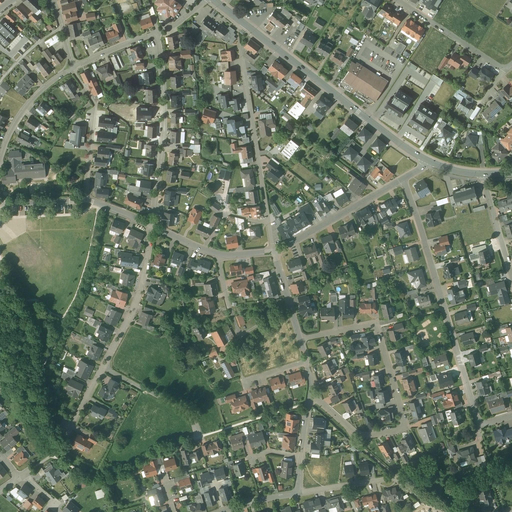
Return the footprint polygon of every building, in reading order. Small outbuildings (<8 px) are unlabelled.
[(30,0),(24,0),(22,3),(33,14),(39,8),(30,0)] [(172,17),(180,6),(175,2),(171,0),(154,0),(153,3),(158,6),(155,10),(166,18),(169,14),(172,17)] [(379,1),(376,0),(365,0),(362,6),(366,8),(362,13),(368,17),(369,16),(372,12),(379,1)] [(433,9),(435,10),(436,9),(441,0),(425,0),(424,2),(424,3),(425,4),(428,5),(427,7),(430,9),(431,7),(433,9)] [(75,2),(59,6),(64,24),(80,20),(75,2)] [(27,13),(18,4),(11,11),(21,20),(27,13)] [(388,20),(392,13),(390,11),(391,8),(384,4),(378,14),(388,20)] [(274,9),(266,20),(268,21),(262,28),(269,33),(275,26),(280,30),(288,20),(274,9)] [(17,18),(8,10),(2,17),(11,25),(17,18)] [(392,13),(388,20),(397,26),(403,17),(396,12),(394,14),(392,13)] [(2,17),(0,19),(0,35),(10,26),(2,17)] [(149,17),(137,22),(140,31),(153,27),(149,17)] [(217,26),(205,17),(198,27),(210,36),(217,26)] [(324,22),(317,18),(313,25),(320,30),(324,22)] [(402,30),(410,35),(416,25),(408,20),(402,30)] [(78,23),(66,25),(68,38),(80,35),(78,23)] [(112,31),(104,33),(108,44),(118,41),(116,34),(121,32),(118,23),(110,25),(112,31)] [(226,30),(219,25),(212,34),(220,39),(226,30)] [(424,30),(416,25),(410,35),(418,40),(420,37),(424,30)] [(234,31),(229,27),(221,38),(230,45),(235,39),(233,37),(235,35),(232,33),(234,31)] [(0,38),(7,47),(18,37),(9,28),(0,35),(0,38)] [(88,30),(80,33),(83,38),(90,35),(88,30)] [(314,38),(305,32),(299,42),(309,47),(314,38)] [(177,35),(167,37),(169,49),(178,47),(177,35)] [(57,36),(45,43),(48,48),(60,41),(57,36)] [(99,36),(84,41),(89,52),(104,47),(99,36)] [(355,45),(358,41),(351,37),(348,41),(355,45)] [(258,48),(248,40),(242,47),(247,51),(243,55),(251,62),(255,57),(252,54),(258,48)] [(330,48),(319,42),(313,51),(325,58),(330,48)] [(406,47),(400,43),(395,52),(400,55),(406,47)] [(46,46),(39,51),(52,69),(63,61),(56,51),(52,54),(46,46)] [(139,46),(130,50),(132,54),(133,56),(130,57),(132,61),(134,60),(139,59),(143,57),(139,46)] [(233,49),(218,50),(220,62),(235,60),(233,49)] [(17,51),(11,57),(15,61),(21,55),(17,51)] [(344,59),(334,53),(330,61),(339,67),(344,59)] [(459,58),(453,54),(449,61),(447,64),(456,70),(461,63),(466,67),(471,60),(462,54),(459,58)] [(181,55),(168,57),(169,65),(169,68),(170,68),(170,70),(181,68),(180,58),(181,58),(181,55)] [(115,56),(111,57),(116,69),(120,68),(115,56)] [(43,58),(33,65),(44,78),(53,71),(43,58)] [(449,61),(445,58),(438,69),(442,71),(447,64),(449,61)] [(139,59),(134,60),(136,70),(144,69),(143,63),(141,63),(139,59)] [(22,60),(18,64),(27,75),(32,71),(22,60)] [(279,79),(286,70),(273,61),(267,69),(279,79)] [(374,98),(376,99),(387,83),(356,63),(355,64),(351,62),(346,69),(348,71),(342,80),(373,100),(374,98)] [(407,66),(414,71),(416,67),(409,62),(407,66)] [(107,64),(96,69),(101,80),(105,78),(112,75),(111,72),(107,64)] [(263,75),(267,71),(262,67),(259,72),(263,75)] [(477,77),(479,73),(472,68),(467,75),(475,80),(477,77)] [(493,75),(482,68),(479,73),(477,77),(488,83),(493,75)] [(83,83),(92,78),(87,69),(78,73),(83,83)] [(235,69),(221,71),(222,84),(236,83),(235,69)] [(112,75),(105,78),(106,82),(113,79),(113,78),(116,76),(114,70),(111,72),(112,75)] [(152,72),(142,73),(143,84),(153,83),(152,72)] [(295,88),(300,80),(291,73),(285,81),(295,88)] [(26,74),(13,88),(21,96),(34,82),(27,75),(26,74)] [(440,85),(442,79),(432,74),(429,80),(440,85)] [(259,75),(250,77),(251,87),(261,86),(259,75)] [(179,76),(170,77),(171,87),(180,87),(179,76)] [(70,77),(59,84),(67,96),(78,89),(70,77)] [(101,92),(94,78),(86,82),(93,96),(101,92)] [(276,84),(268,78),(264,82),(273,90),(277,86),(276,84)] [(280,88),(284,83),(280,80),(276,84),(277,86),(280,88)] [(3,81),(0,84),(0,93),(3,96),(10,87),(3,81)] [(315,92),(305,84),(298,92),(305,97),(299,104),(303,107),(315,92)] [(432,91),(426,87),(417,101),(424,105),(432,91)] [(504,88),(499,92),(507,101),(511,97),(511,91),(510,89),(507,91),(504,88)] [(156,89),(146,90),(146,102),(157,102),(156,89)] [(460,102),(456,108),(466,114),(474,103),(464,97),(465,94),(457,89),(453,96),(460,102)] [(406,108),(412,98),(398,90),(393,99),(406,108)] [(228,100),(227,93),(215,95),(216,101),(220,101),(220,106),(233,105),(233,99),(228,100)] [(181,94),(169,94),(169,107),(181,107),(181,94)] [(332,103),(321,95),(316,102),(320,105),(316,110),(323,114),(326,110),(332,103)] [(400,117),(406,108),(393,99),(391,98),(385,107),(387,108),(400,117)] [(41,99),(34,109),(44,117),(52,107),(41,99)] [(428,115),(434,119),(445,105),(438,100),(428,115)] [(495,101),(481,114),(489,123),(497,117),(495,115),(502,109),(495,101)] [(295,119),(303,107),(299,104),(296,102),(287,113),(295,119)] [(158,106),(146,107),(146,119),(158,119),(158,106)] [(345,114),(335,107),(330,114),(333,117),(328,125),(334,129),(345,114)] [(215,112),(205,109),(201,119),(204,120),(204,121),(208,123),(209,121),(212,122),(215,112)] [(279,113),(282,115),(281,117),(289,124),(292,120),(284,113),(285,111),(283,109),(279,113)] [(428,128),(434,119),(428,115),(423,111),(417,119),(428,128)] [(180,113),(170,112),(169,124),(179,124),(180,113)] [(28,115),(22,125),(32,131),(39,122),(28,115)] [(355,125),(346,118),(339,127),(348,134),(355,125)] [(112,120),(100,119),(99,130),(119,132),(120,127),(111,126),(112,120)] [(140,129),(143,129),(143,119),(141,119),(141,123),(134,123),(134,127),(140,127),(140,129)] [(228,120),(227,120),(228,124),(227,124),(228,131),(229,131),(229,134),(237,132),(237,135),(241,134),(243,134),(243,132),(244,131),(244,126),(242,126),(241,121),(234,122),(234,119),(228,120)] [(266,121),(258,122),(261,138),(270,136),(269,129),(274,128),(273,120),(266,121)] [(85,127),(74,125),(73,137),(70,137),(69,143),(83,144),(85,127)] [(157,126),(146,125),(145,138),(157,139),(157,126)] [(508,135),(499,141),(508,152),(511,149),(511,148),(511,126),(505,132),(508,135)] [(370,134),(362,128),(356,136),(364,142),(370,134)] [(453,135),(443,128),(437,138),(447,145),(453,135)] [(181,131),(169,129),(168,137),(170,137),(169,142),(180,143),(181,131)] [(18,130),(13,140),(29,149),(35,138),(18,130)] [(477,137),(468,135),(467,144),(473,145),(476,144),(477,137)] [(289,138),(279,151),(287,157),(298,145),(289,138)] [(383,145),(375,139),(368,147),(377,153),(383,145)] [(493,152),(489,156),(498,165),(509,153),(498,142),(491,149),(493,152)] [(156,145),(145,143),(143,157),(154,158),(156,145)] [(236,143),(231,144),(233,153),(242,152),(243,158),(251,157),(252,157),(250,146),(237,148),(236,143)] [(200,153),(200,144),(187,144),(187,146),(181,146),(180,151),(182,151),(182,156),(187,156),(187,155),(192,155),(192,153),(200,153)] [(93,147),(92,156),(109,158),(110,149),(93,147)] [(356,153),(348,147),(341,155),(349,161),(356,153)] [(20,150),(7,151),(8,161),(10,161),(11,169),(5,169),(5,177),(0,177),(1,184),(15,182),(15,179),(43,177),(42,163),(18,165),(17,160),(21,160),(20,150)] [(179,152),(168,151),(166,165),(177,166),(179,152)] [(92,156),(91,166),(108,167),(109,158),(92,156)] [(371,156),(368,161),(374,165),(377,160),(371,156)] [(369,163),(361,157),(355,165),(362,171),(369,163)] [(277,166),(269,160),(264,166),(268,170),(264,175),(273,182),(280,173),(275,169),(277,166)] [(153,163),(143,162),(141,175),(152,176),(153,163)] [(381,172),(375,167),(368,175),(373,179),(377,174),(386,182),(392,174),(385,168),(381,172)] [(231,170),(221,168),(214,197),(224,199),(231,170)] [(178,171),(166,169),(164,181),(176,183),(178,171)] [(252,169),(241,171),(242,178),(246,177),(247,187),(253,186),(254,186),(252,169)] [(190,172),(180,170),(179,178),(189,180),(190,172)] [(104,174),(95,173),(94,183),(105,184),(106,174),(104,174)] [(353,177),(346,186),(359,197),(367,187),(353,177)] [(424,179),(412,185),(420,198),(431,192),(424,179)] [(150,183),(138,181),(136,191),(149,193),(150,183)] [(473,186),(453,191),(456,205),(476,200),(473,186)] [(173,191),(164,190),(162,205),(176,206),(178,194),(187,195),(188,189),(174,188),(173,191)] [(341,188),(331,194),(339,207),(349,202),(341,188)] [(108,190),(97,189),(96,196),(107,197),(108,190)] [(254,191),(248,191),(249,198),(245,199),(246,204),(259,201),(257,190),(254,191)] [(507,200),(498,202),(501,212),(511,209),(511,207),(511,204),(511,203),(511,191),(505,193),(507,200)] [(125,194),(122,204),(139,210),(142,200),(125,194)] [(392,196),(384,200),(392,214),(395,212),(394,209),(398,207),(392,196)] [(321,198),(309,205),(318,218),(329,211),(321,198)] [(384,218),(392,214),(384,200),(377,204),(384,218)] [(213,202),(209,207),(216,212),(220,207),(213,202)] [(279,214),(274,204),(270,206),(273,212),(270,214),(272,218),(279,214)] [(257,206),(248,208),(248,207),(241,208),(242,215),(244,215),(244,216),(249,215),(249,214),(252,213),(252,217),(253,217),(253,218),(257,218),(257,216),(261,216),(259,206),(257,206)] [(367,207),(353,214),(360,228),(367,224),(365,219),(372,215),(367,207)] [(202,212),(193,208),(191,213),(190,212),(189,215),(190,215),(188,220),(196,223),(197,223),(198,219),(202,212)] [(174,213),(162,211),(161,223),(172,225),(174,213)] [(437,211),(425,214),(428,226),(440,223),(437,211)] [(276,228),(282,238),(308,223),(302,213),(276,228)] [(220,218),(213,215),(209,224),(212,226),(216,227),(220,218)] [(113,217),(107,231),(120,236),(126,222),(113,217)] [(352,222),(335,228),(340,241),(356,235),(352,222)] [(406,222),(395,225),(399,238),(409,235),(406,222)] [(199,224),(196,232),(207,238),(211,230),(210,229),(208,228),(200,224),(199,224)] [(258,226),(247,228),(250,240),(261,238),(258,226)] [(141,234),(130,229),(126,238),(129,240),(127,244),(135,248),(141,234)] [(331,233),(317,238),(324,255),(337,249),(331,233)] [(235,234),(223,237),(226,249),(238,246),(235,234)] [(113,247),(117,248),(121,237),(117,236),(113,247)] [(447,236),(438,238),(441,246),(434,248),(436,256),(448,253),(446,245),(450,244),(447,236)] [(315,245),(300,250),(306,267),(314,264),(312,258),(319,256),(315,245)] [(402,253),(400,246),(392,248),(394,255),(402,253)] [(414,248),(404,250),(407,262),(417,259),(414,248)] [(488,249),(478,252),(482,264),(492,261),(491,256),(490,256),(488,249)] [(172,250),(168,262),(179,265),(183,254),(172,250)] [(156,251),(151,263),(162,267),(167,254),(156,251)] [(139,256),(119,253),(117,266),(137,269),(139,256)] [(299,257),(284,262),(288,274),(303,269),(299,257)] [(191,259),(187,269),(200,274),(201,271),(207,274),(211,263),(196,258),(196,260),(191,259)] [(240,264),(228,266),(229,276),(242,275),(240,264)] [(453,265),(444,267),(446,273),(444,273),(446,278),(456,275),(453,265)] [(420,270),(407,274),(410,282),(413,281),(415,288),(425,286),(420,270)] [(120,272),(117,283),(132,287),(135,275),(120,272)] [(273,276),(261,279),(266,297),(278,293),(273,276)] [(495,284),(493,277),(485,280),(487,287),(489,286),(495,284)] [(247,280),(229,283),(231,296),(240,293),(241,297),(250,295),(247,280)] [(301,280),(288,284),(292,294),(304,290),(301,280)] [(466,280),(458,282),(460,288),(467,286),(468,286),(466,280)] [(215,281),(203,283),(205,296),(217,293),(215,281)] [(495,284),(489,286),(492,295),(498,294),(501,304),(509,301),(506,291),(506,290),(504,282),(495,284)] [(376,283),(368,283),(368,288),(371,288),(371,297),(367,297),(367,301),(372,301),(372,299),(376,299),(376,283)] [(111,287),(106,301),(123,307),(128,293),(111,287)] [(146,294),(149,295),(147,299),(156,303),(157,299),(161,292),(151,288),(149,287),(146,294)] [(457,287),(448,290),(452,304),(465,300),(464,294),(460,296),(457,287)] [(310,292),(292,298),(299,318),(316,313),(310,292)] [(387,302),(379,304),(383,320),(393,318),(389,305),(394,303),(392,293),(385,295),(387,302)] [(428,293),(415,297),(419,309),(432,305),(428,293)] [(338,319),(348,308),(348,298),(338,298),(338,319)] [(211,299),(200,301),(201,305),(197,306),(199,315),(214,312),(211,299)] [(375,302),(357,303),(358,314),(376,313),(375,302)] [(91,317),(93,311),(85,307),(83,314),(91,317)] [(109,308),(103,321),(115,327),(121,314),(109,308)] [(334,308),(318,308),(318,320),(334,320),(334,308)] [(348,308),(338,319),(354,319),(353,308),(348,308)] [(152,315),(139,311),(135,322),(148,327),(152,315)] [(467,311),(455,315),(458,324),(469,321),(467,311)] [(235,316),(239,327),(245,324),(241,314),(235,316)] [(393,329),(386,331),(389,342),(399,339),(397,332),(404,330),(402,322),(392,325),(393,329)] [(98,323),(94,331),(100,334),(98,339),(107,343),(113,330),(98,323)] [(200,323),(190,328),(196,340),(207,334),(200,323)] [(219,326),(208,332),(216,347),(227,341),(219,326)] [(473,333),(461,336),(464,346),(476,342),(473,333)] [(369,336),(361,338),(361,344),(353,345),(355,354),(363,352),(363,349),(371,348),(371,344),(374,344),(373,340),(369,340),(369,336)] [(326,341),(315,347),(320,358),(332,353),(326,341)] [(91,342),(84,356),(97,362),(104,348),(91,342)] [(477,351),(466,355),(469,367),(483,363),(480,352),(488,350),(486,345),(477,348),(477,351)] [(500,354),(508,352),(506,345),(498,346),(500,354)] [(209,359),(218,356),(215,349),(206,353),(209,359)] [(404,349),(391,353),(396,367),(408,364),(404,349)] [(376,353),(366,355),(368,365),(378,363),(376,353)] [(445,354),(433,358),(436,368),(448,364),(445,354)] [(78,358),(75,364),(79,366),(75,374),(87,380),(94,365),(78,358)] [(332,359),(320,365),(326,377),(338,371),(332,359)] [(234,374),(225,360),(218,364),(227,378),(234,374)] [(340,376),(345,373),(343,367),(337,370),(340,376)] [(299,370),(285,375),(290,388),(306,383),(304,375),(301,376),(299,370)] [(451,372),(438,376),(441,385),(453,382),(451,372)] [(381,374),(371,376),(373,385),(382,384),(381,374)] [(278,375),(266,380),(270,392),(285,387),(283,379),(279,380),(278,375)] [(412,375),(400,379),(403,391),(405,390),(407,395),(412,394),(411,391),(416,389),(412,375)] [(68,377),(63,388),(67,390),(65,393),(76,399),(83,384),(68,377)] [(118,383),(109,378),(106,385),(100,386),(97,394),(105,399),(107,396),(114,391),(118,383)] [(487,379),(474,382),(479,397),(491,393),(487,379)] [(335,381),(326,385),(332,398),(328,399),(332,407),(341,404),(335,394),(340,391),(335,381)] [(266,385),(247,391),(250,399),(248,400),(252,411),(259,410),(257,403),(264,400),(266,404),(272,402),(266,385)] [(374,390),(367,392),(367,394),(369,394),(370,399),(375,398),(374,390)] [(386,391),(377,392),(378,401),(387,400),(386,391)] [(444,391),(431,395),(432,400),(445,396),(444,391)] [(447,394),(448,400),(444,401),(446,408),(451,406),(451,405),(455,404),(460,403),(460,402),(456,391),(447,394)] [(235,393),(223,397),(225,404),(228,403),(232,414),(250,408),(245,393),(236,396),(235,393)] [(502,396),(486,402),(490,415),(506,410),(502,396)] [(346,414),(353,411),(358,421),(363,418),(363,417),(366,416),(360,403),(354,406),(350,399),(341,404),(346,414)] [(417,399),(407,403),(412,419),(422,416),(417,399)] [(93,403),(87,414),(101,421),(106,410),(93,403)] [(392,408),(377,411),(378,417),(384,416),(385,421),(394,420),(392,408)] [(460,410),(450,413),(454,425),(463,422),(461,414),(460,410)] [(294,415),(286,414),(284,430),(297,432),(298,419),(294,419),(294,415)] [(433,425),(438,423),(435,414),(429,416),(433,425)] [(323,418),(311,417),(310,432),(322,433),(323,418)] [(421,427),(417,428),(423,444),(435,440),(429,422),(420,425),(421,427)] [(505,426),(491,430),(495,443),(498,442),(499,445),(506,443),(505,441),(511,438),(511,427),(507,429),(505,426)] [(265,444),(261,431),(253,434),(258,447),(265,444)] [(10,433),(0,440),(0,446),(5,453),(18,443),(10,433)] [(244,433),(228,438),(232,451),(248,447),(244,433)] [(310,442),(309,452),(319,453),(319,447),(323,447),(324,434),(314,433),(313,443),(310,442)] [(70,445),(77,449),(83,438),(76,434),(70,445)] [(86,440),(83,438),(77,449),(86,454),(91,445),(93,446),(97,439),(89,434),(86,440)] [(258,447),(253,434),(245,436),(250,449),(258,447)] [(285,437),(283,436),(283,438),(282,447),(293,449),(294,438),(285,437)] [(399,440),(401,444),(396,446),(400,453),(413,447),(408,436),(399,440)] [(207,445),(209,453),(210,454),(217,452),(217,450),(221,449),(219,440),(214,442),(214,443),(207,445)] [(386,441),(376,447),(382,457),(392,452),(386,441)] [(473,444),(455,450),(459,463),(465,461),(466,466),(478,462),(473,444)] [(17,454),(11,459),(18,467),(28,459),(22,452),(25,450),(22,445),(15,451),(17,454)] [(453,445),(446,447),(448,455),(455,453),(453,445)] [(187,448),(180,450),(185,465),(192,462),(191,459),(195,458),(193,453),(189,454),(187,448)] [(321,465),(311,464),(310,477),(321,478),(321,469),(327,470),(328,456),(322,456),(321,465)] [(148,464),(141,467),(144,478),(160,473),(155,458),(147,460),(148,464)] [(173,458),(162,461),(165,472),(176,469),(173,458)] [(292,462),(279,461),(277,478),(290,479),(292,462)] [(242,462),(231,465),(234,477),(245,474),(242,462)] [(352,464),(341,466),(343,479),(355,477),(352,464)] [(49,470),(45,473),(47,477),(48,476),(49,478),(47,479),(49,482),(50,481),(52,484),(61,479),(58,475),(62,473),(59,468),(55,470),(51,465),(48,467),(49,470)] [(265,465),(250,470),(253,478),(256,477),(257,482),(267,479),(269,483),(275,481),(271,471),(267,472),(265,465)] [(366,465),(356,467),(358,476),(368,474),(366,465)] [(214,471),(218,480),(226,477),(222,468),(214,471)] [(200,475),(203,484),(211,482),(209,472),(200,475)] [(190,477),(176,481),(179,492),(193,487),(190,477)] [(78,483),(82,488),(89,483),(85,478),(78,483)] [(22,483),(14,492),(23,500),(31,490),(22,483)] [(219,488),(222,500),(231,498),(228,485),(219,488)] [(398,486),(379,491),(383,503),(401,498),(398,486)] [(489,488),(477,492),(480,504),(493,501),(489,488)] [(94,490),(95,498),(104,497),(103,489),(94,490)] [(161,490),(150,494),(154,506),(165,503),(161,490)] [(204,493),(208,505),(217,503),(213,491),(204,493)] [(325,499),(324,499),(327,511),(341,511),(345,511),(339,494),(325,499)] [(375,494),(360,497),(363,507),(378,504),(375,494)] [(37,495),(32,502),(40,508),(45,502),(37,495)] [(316,499),(302,503),(304,511),(310,511),(319,510),(316,499)] [(27,508),(31,503),(27,500),(23,505),(27,508)] [(75,511),(78,509),(70,502),(63,510),(64,511),(75,511)] [(202,511),(200,503),(187,507),(189,511),(202,511)]
